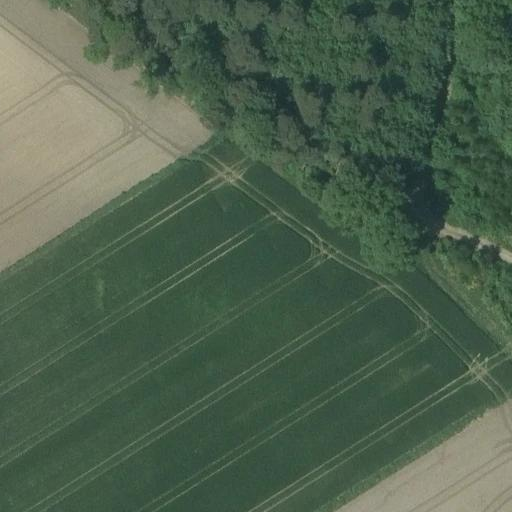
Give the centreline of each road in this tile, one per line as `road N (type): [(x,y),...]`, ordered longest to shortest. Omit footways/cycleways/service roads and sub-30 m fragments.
road 1 (track): [(416,197),(127,0)]
road 2 (track): [(416,197),(467,0)]
